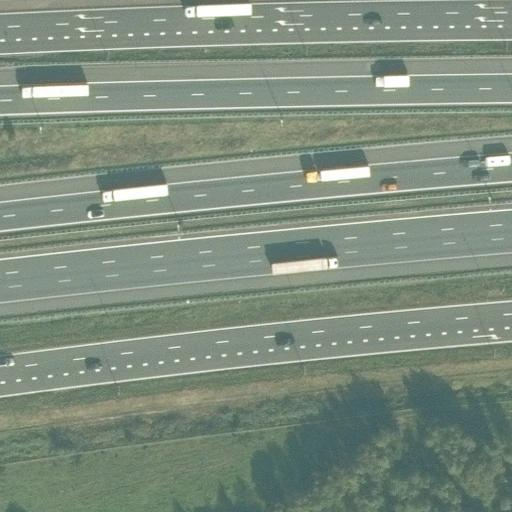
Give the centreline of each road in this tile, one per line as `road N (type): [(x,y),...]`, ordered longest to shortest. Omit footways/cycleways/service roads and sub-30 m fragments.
road 1 (trunk): [(0,372),(511,317)]
road 2 (motorway): [(511,164),(0,212)]
road 3 (motorway): [(0,279),(511,233)]
road 4 (trunk): [(511,16),(0,30)]
road 5 (motorway): [(511,92),(0,103)]
